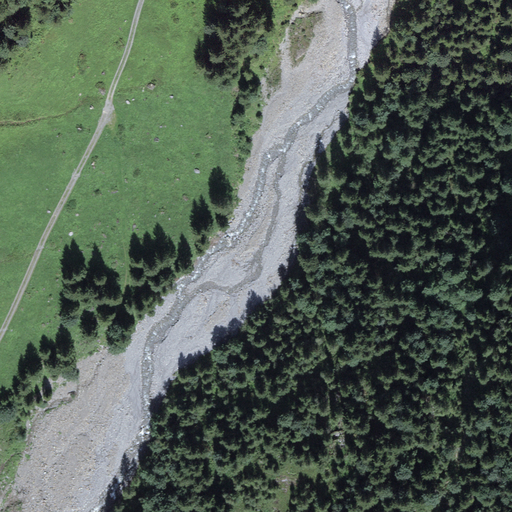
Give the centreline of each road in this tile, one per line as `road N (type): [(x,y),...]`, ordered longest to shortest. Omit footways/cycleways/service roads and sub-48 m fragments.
road 1 (track): [(0,335),(102,124),(141,0)]
road 2 (track): [(107,105),(129,270),(109,329)]
